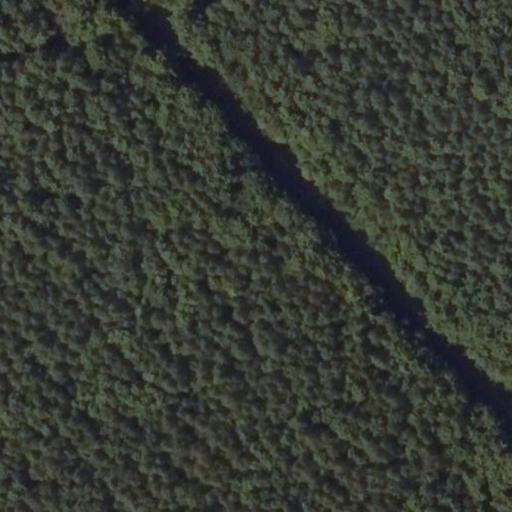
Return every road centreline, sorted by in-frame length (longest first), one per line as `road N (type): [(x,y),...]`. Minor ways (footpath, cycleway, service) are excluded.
road 1 (track): [(511,420),(142,17)]
road 2 (track): [(142,17),(78,41),(0,52)]
